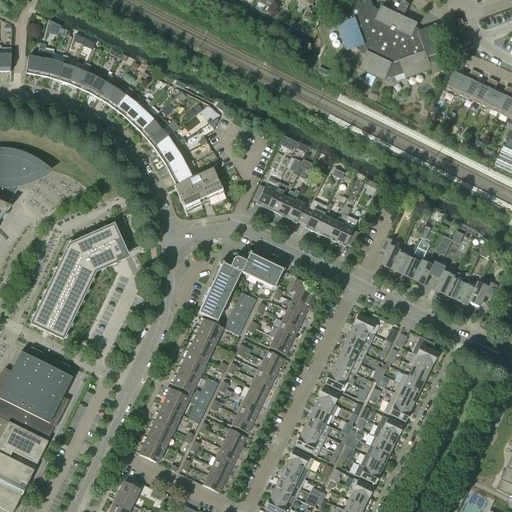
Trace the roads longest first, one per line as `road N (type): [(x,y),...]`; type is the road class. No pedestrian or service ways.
road 1 (residential): [(245,511),(355,283)]
road 2 (residential): [(166,239),(149,189),(115,144),(53,105),(0,96)]
road 3 (residential): [(355,283),(246,232),(166,239)]
road 4 (residential): [(383,511),(467,338)]
road 5 (residential): [(130,386),(162,311),(166,239)]
road 6 (residential): [(224,511),(98,453)]
road 7 (residential): [(467,338),(355,283)]
